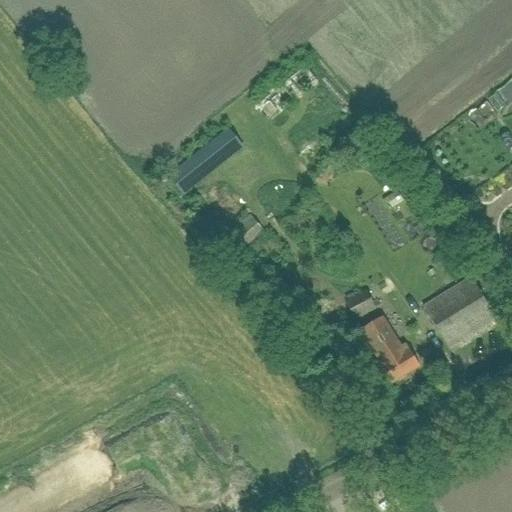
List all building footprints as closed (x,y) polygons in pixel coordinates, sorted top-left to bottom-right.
[(176,202),(244,147),(229,128),(160,183),(176,202)] [(228,260),(263,232),(250,216),(215,244),(228,260)] [(448,351),(496,322),(470,279),(422,308),(448,351)] [(376,310),(366,291),(345,302),(355,321),(376,310)] [(388,387),(419,368),(405,344),(400,347),(382,318),(359,332),(381,367),(378,369),(388,387)] [(432,346),(423,351),(430,366),(439,361),(432,346)]
